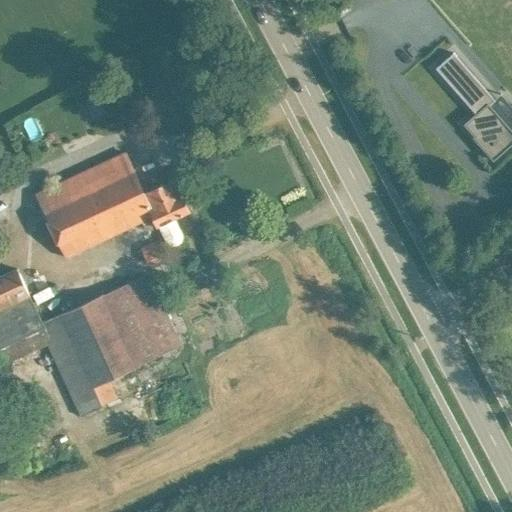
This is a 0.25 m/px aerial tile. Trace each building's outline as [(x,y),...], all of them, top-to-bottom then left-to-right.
[(454,52),(436,68),(476,113),(464,124),(474,136),(473,137),(493,160),(511,143),(511,129),(490,105),(496,100),(454,52)] [(90,100),(99,123),(114,118),(106,94),(90,100)] [(124,113),(136,106),(130,94),(118,100),(124,113)] [(168,244),(173,245),(177,245),(181,242),(182,237),(182,233),(175,218),(189,211),(182,195),(179,197),(172,181),(144,194),(125,152),(35,194),(65,257),(142,221),(143,223),(150,220),(152,225),(156,222),(158,226),(165,240),(168,244)] [(154,241),(140,247),(147,261),(155,263),(163,259),(154,241)] [(0,366),(48,344),(80,415),(118,397),(109,377),(182,343),(150,273),(42,322),(17,267),(0,275),(0,366)]
